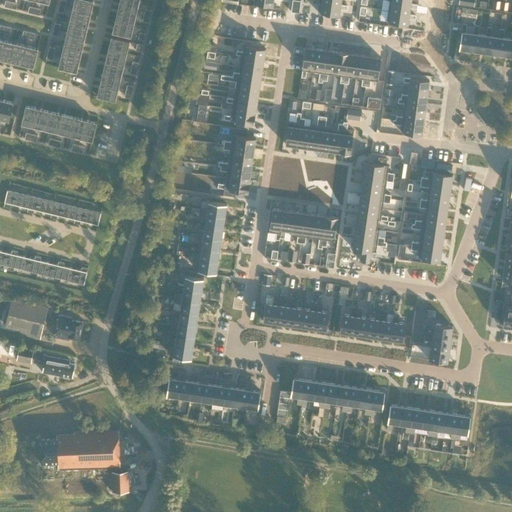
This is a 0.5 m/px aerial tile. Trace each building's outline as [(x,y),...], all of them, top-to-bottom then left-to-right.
[(92,0),(74,0),(73,8),(91,12),(94,0),(92,0)] [(136,12),(139,1),(136,0),(120,0),(118,8),(136,12)] [(298,0),(292,0),(291,11),(299,12),(301,0),(298,0)] [(391,0),(389,0),(388,10),(409,13),(410,7),(417,8),(417,4),(411,3),(391,0)] [(319,1),(318,12),(339,15),(340,8),(347,9),(347,5),(343,4),(341,4),(319,1)] [(73,8),(70,19),(88,23),(91,12),(73,8)] [(133,24),(136,12),(118,8),(116,20),(133,24)] [(388,10),(386,21),(392,22),(408,24),(409,18),(415,19),(416,15),(409,14),(409,13),(388,10)] [(70,19),(67,31),(85,35),(88,23),(70,19)] [(130,36),(133,24),(116,20),(113,32),(130,36)] [(461,31),(459,49),(460,49),(460,48),(472,50),(475,33),(473,33),(466,32),(467,23),(462,23),(461,31)] [(475,33),(472,50),(485,52),(487,35),(486,35),(478,34),(479,25),(474,24),(473,33),(475,33)] [(487,35),(485,52),(497,54),(500,37),(498,36),(491,35),(492,27),(487,26),(486,35),(487,35)] [(500,37),(497,54),(510,55),(511,39),(511,38),(503,37),(504,29),(499,28),(498,36),(500,37)] [(67,31),(65,43),(82,47),(85,35),(67,31)] [(126,53),(129,41),(112,37),(109,49),(126,53)] [(2,39),(0,46),(0,57),(9,60),(14,42),(2,39)] [(14,42),(9,60),(22,63),(26,45),(14,42)] [(65,43),(62,54),(80,59),(82,47),(65,43)] [(237,50),(236,54),(240,55),(264,58),(266,48),(244,44),(243,51),(237,50)] [(26,45),(22,63),(34,66),(38,48),(26,45)] [(302,70),(301,76),(306,77),(306,70),(313,71),(316,48),(305,46),(302,70)] [(316,48),(313,71),(320,72),(318,81),(322,82),(323,79),(327,49),(316,48)] [(123,65),(126,53),(109,49),(106,60),(123,65)] [(327,49),(323,79),(327,80),(328,73),(334,74),(338,51),(327,49)] [(338,51),(334,74),(341,75),(340,82),(344,82),(349,52),(338,51)] [(349,52),(344,82),(348,83),(349,76),(356,77),(359,54),(349,52)] [(62,54),(59,67),(77,71),(80,59),(62,54)] [(359,54),(356,77),(362,78),(361,85),(365,85),(370,55),(359,54)] [(240,55),(239,66),(241,67),(242,67),(259,69),(262,70),(264,58),(240,55)] [(370,55),(365,85),(370,86),(371,80),(378,81),(381,57),(370,55)] [(120,76),(123,65),(106,60),(103,72),(120,76)] [(234,71),(233,76),(261,80),(262,70),(259,69),(242,67),(241,67),(240,72),(234,71)] [(388,70),(386,83),(393,84),(395,71),(388,70)] [(117,88),(120,76),(103,72),(100,84),(117,88)] [(221,74),(221,78),(236,81),(235,87),(259,91),(261,80),(233,76),(221,74)] [(404,77),(403,81),(405,81),(410,82),(409,88),(428,91),(429,80),(410,77),(410,78),(404,77)] [(114,100),(117,88),(100,84),(97,95),(114,100)] [(235,87),(234,98),(257,102),(259,91),(235,87)] [(312,88),(311,98),(320,99),(321,90),(312,88)] [(402,93),(401,98),(426,101),(427,96),(428,91),(409,88),(408,94),(402,93)] [(368,96),(367,107),(380,109),(381,98),(368,96)] [(227,97),(226,101),(233,102),(232,109),(256,112),(257,102),(234,98),(227,97)] [(399,98),(398,102),(402,103),(404,103),(404,109),(425,112),(426,101),(401,98),(399,98)] [(13,102),(1,99),(0,103),(0,117),(9,119),(13,102)] [(289,100),(288,107),(296,108),(297,101),(289,100)] [(34,126),(38,108),(26,105),(22,123),(34,126)] [(348,107),(346,118),(353,119),(354,116),(361,117),(362,109),(348,107)] [(45,128),(50,111),(38,108),(34,126),(45,128)] [(225,114),(224,118),(230,119),(230,120),(254,123),(256,112),(232,109),(231,115),(225,114)] [(396,115),(396,119),(423,123),(425,112),(404,109),(403,116),(396,115)] [(57,131),(61,114),(50,111),(45,128),(57,131)] [(289,120),(285,144),(297,145),(301,117),(301,113),(297,112),(296,121),(289,120)] [(68,134),(73,116),(61,114),(57,131),(68,134)] [(310,125),(307,147),(318,148),(322,116),(318,115),(317,124),(311,123),(310,123),(310,125)] [(80,137),(85,119),(73,116),(68,134),(80,137)] [(322,116),(318,148),(329,150),(332,129),(332,126),(325,125),(327,116),(322,116)] [(301,117),(297,145),(307,147),(310,125),(304,125),(305,118),(301,117)] [(92,140),(97,122),(85,119),(80,137),(92,140)] [(393,119),(393,123),(402,124),(401,131),(422,134),(423,123),(396,119),(393,119)] [(343,124),(339,151),(350,153),(354,129),(347,128),(348,122),(344,121),(343,124)] [(332,129),(329,150),(339,151),(343,124),(338,123),(338,129),(332,129)] [(225,140),(224,144),(254,149),(256,137),(232,134),(231,141),(225,140)] [(224,144),(223,148),(230,149),(229,156),(252,159),(254,149),(224,144)] [(410,163),(418,164),(420,152),(412,151),(410,163)] [(219,161),(218,165),(221,165),(251,170),(252,159),(229,156),(228,162),(219,161)] [(365,161),(363,172),(394,177),(394,173),(392,172),(388,172),(389,165),(378,163),(369,162),(365,161)] [(400,162),(398,176),(405,177),(407,163),(400,162)] [(437,162),(436,171),(451,173),(452,164),(437,162)] [(221,165),(220,170),(227,170),(226,177),(249,180),(251,170),(221,165)] [(421,176),(421,181),(451,185),(453,174),(451,174),(449,173),(429,170),(428,177),(426,177),(421,176)] [(363,172),(362,183),(366,184),(383,186),(385,186),(386,180),(391,181),(393,181),(394,177),(363,172)] [(218,183),(218,187),(224,188),(223,194),(235,196),(236,190),(248,192),(249,180),(226,177),(225,183),(218,183)] [(421,181),(420,185),(429,187),(428,192),(431,193),(448,195),(449,196),(451,185),(421,181)] [(362,183),(360,194),(362,194),(388,198),(390,198),(391,194),(389,194),(384,193),(385,186),(383,186),(366,184),(362,183)] [(7,190),(4,202),(5,202),(11,203),(28,207),(31,195),(7,190)] [(421,198),(420,202),(422,202),(448,206),(449,196),(448,195),(431,193),(428,192),(427,199),(423,198),(421,198)] [(360,194),(359,204),(363,205),(380,208),(382,208),(383,201),(388,202),(390,202),(390,198),(388,198),(362,194),(360,194)] [(51,213),(54,201),(31,195),(28,207),(28,208),(34,209),(51,213)] [(75,219),(78,207),(54,201),(51,213),(57,215),(75,219)] [(201,208),(201,213),(224,216),(226,204),(227,204),(227,203),(210,201),(209,209),(201,208)] [(420,202),(419,206),(422,207),(426,207),(425,213),(446,217),(448,206),(422,202),(420,202)] [(359,204),(357,215),(359,215),(381,219),(385,219),(387,220),(388,215),(386,215),(381,214),(382,208),(380,208),(363,205),(359,204)] [(101,212),(78,207),(75,219),(80,220),(98,225),(101,212)] [(272,207),(269,231),(276,232),(275,239),(279,239),(280,237),(284,209),(272,207)] [(284,209),(280,237),(284,237),(285,231),(291,232),(294,210),(284,209)] [(291,232),(291,234),(297,235),(297,241),(301,242),(305,212),(294,210),(291,232)] [(305,212),(301,242),(305,243),(306,236),(312,237),(313,234),(316,213),(305,212)] [(201,213),(200,217),(208,218),(207,224),(223,227),(224,216),(201,213)] [(313,234),(312,237),(319,238),(318,247),(322,247),(322,245),(326,215),(316,213),(313,234)] [(415,219),(414,223),(419,224),(445,228),(446,217),(425,213),(423,213),(422,220),(420,220),(415,219)] [(326,215),(322,245),(326,246),(327,239),(334,240),(338,216),(326,215)] [(357,215),(355,225),(377,228),(378,219),(381,219),(359,215),(357,215)] [(412,223),(411,227),(419,228),(420,228),(419,235),(424,236),(441,238),(443,238),(445,228),(419,224),(414,223),(412,223)] [(198,230),(197,234),(221,238),(223,227),(207,224),(206,232),(198,230)] [(355,225),(354,236),(356,237),(382,241),(384,241),(385,237),(383,236),(378,236),(379,229),(377,228),(355,225)] [(197,234),(197,239),(203,241),(202,247),(220,249),(221,238),(197,234)] [(412,240),(411,245),(416,245),(442,249),(443,238),(441,238),(424,236),(419,235),(419,241),(417,241),(412,240)] [(354,236),(352,248),(376,251),(377,244),(386,245),(386,241),(384,241),(382,241),(356,237),(354,236)] [(387,242),(385,254),(394,256),(396,243),(390,242),(387,242)] [(411,245),(411,249),(415,250),(417,250),(416,257),(440,260),(442,249),(416,245),(411,245)] [(194,252),(193,256),(218,260),(220,249),(202,247),(201,253),(194,252)] [(0,263),(14,266),(17,254),(11,253),(0,250),(0,263)] [(289,252),(287,261),(296,262),(297,253),(289,252)] [(37,272),(40,260),(34,258),(17,254),(14,266),(37,272)] [(302,255),(301,262),(309,264),(310,256),(302,255)] [(193,256),(192,261),(200,262),(199,269),(198,269),(198,270),(217,273),(217,272),(216,272),(218,260),(193,256)] [(61,278),(64,266),(58,264),(40,260),(37,272),(61,278)] [(511,265),(505,265),(503,276),(511,277),(511,265)] [(84,283),(87,271),(81,270),(64,266),(61,278),(84,283)] [(204,278),(179,274),(178,279),(185,280),(184,287),(201,290),(203,278),(204,278)] [(269,284),(271,275),(264,274),(262,283),(269,284)] [(348,293),(349,286),(341,285),(340,292),(348,293)] [(175,297),(200,301),(201,290),(184,287),(183,294),(176,293),(175,297)] [(181,309),(198,312),(200,301),(175,297),(175,301),(182,302),(181,309)] [(266,303),(264,321),(277,322),(279,305),(280,298),(274,297),(273,304),(266,303)] [(12,298),(5,326),(20,330),(19,333),(40,339),(48,306),(12,298)] [(279,305),(277,322),(289,324),(292,300),(287,299),(286,306),(279,305)] [(493,299),(492,309),(502,311),(504,301),(493,299)] [(292,300),(289,324),(301,325),(303,308),(297,308),(298,301),(292,300)] [(303,308),(301,325),(314,327),(317,304),(311,303),(310,309),(303,308)] [(317,304),(314,327),(326,328),(328,311),(322,311),(323,304),(317,304)] [(511,307),(505,307),(503,326),(511,326),(511,307)] [(343,314),(341,331),(353,333),(356,309),(350,308),(349,315),(343,314)] [(172,319),(196,323),(198,312),(181,309),(180,316),(172,315),(172,319)] [(356,309),(353,333),(366,335),(368,318),(361,317),(362,310),(356,309)] [(438,309),(437,316),(444,318),(445,310),(438,309)] [(368,318),(366,335),(379,336),(382,313),(376,312),(375,318),(368,318)] [(382,313),(379,336),(391,338),(393,321),(386,320),(387,314),(382,313)] [(393,321),(391,338),(404,339),(406,323),(398,322),(399,315),(394,314),(393,321)] [(69,338),(79,340),(83,322),(72,320),(73,318),(58,315),(54,336),(68,339),(69,338)] [(178,332),(195,334),(196,323),(172,319),(171,324),(179,325),(178,332)] [(413,320),(412,332),(422,333),(424,321),(413,320)] [(425,329),(424,334),(451,337),(452,325),(434,323),(434,330),(425,329)] [(168,342),(193,346),(195,334),(178,332),(176,339),(169,338),(168,342)] [(424,334),(424,338),(432,339),(431,346),(450,348),(451,337),(424,334)] [(191,357),(193,346),(168,342),(168,346),(175,347),(174,355),(191,357)] [(31,362),(33,348),(19,346),(17,359),(31,362)] [(423,346),(423,351),(431,351),(431,353),(430,359),(449,360),(450,348),(431,346),(423,346)] [(73,373),(75,364),(70,363),(70,360),(46,355),(43,372),(72,377),(73,373)] [(202,369),(200,382),(192,381),(190,397),(201,399),(205,375),(206,369),(202,369)] [(179,396),(182,372),(178,371),(177,378),(170,377),(167,394),(179,396)] [(190,397),(192,381),(185,380),(186,373),(182,372),(179,396),(190,397)] [(213,401),(215,384),(208,383),(209,376),(205,375),(201,399),(213,401)] [(293,377),(290,395),(291,395),(298,396),(297,403),(302,404),(305,379),(294,377),(293,377)] [(224,403),(228,378),(227,378),(224,378),(223,385),(215,384),(213,401),(224,403)] [(235,404),(238,388),(231,387),(232,379),(228,378),(224,403),(235,404)] [(305,379),(302,404),(306,405),(307,397),(314,398),(317,381),(316,381),(305,379)] [(247,406),(250,382),(246,381),(245,389),(238,388),(235,404),(247,406)] [(317,381),(314,398),(321,399),(320,407),(324,407),(328,382),(317,381)] [(250,382),(247,406),(258,408),(261,391),(253,390),(255,382),(250,382)] [(328,382),(324,407),(329,408),(330,400),(337,401),(340,384),(339,384),(328,382)] [(340,384),(337,401),(344,402),(343,410),(347,411),(351,386),(350,386),(340,384)] [(351,386),(347,411),(351,411),(352,404),(359,405),(362,388),(362,387),(351,386)] [(362,388),(359,405),(367,406),(365,414),(370,415),(373,389),(362,388)] [(373,389),(370,415),(374,415),(375,408),(382,409),(385,390),(384,390),(384,391),(373,389)] [(387,421),(386,429),(391,429),(392,422),(400,423),(403,406),(391,404),(391,403),(390,403),(387,421)] [(403,406),(400,423),(407,424),(406,432),(410,432),(414,407),(403,406)] [(414,407),(410,432),(414,433),(415,425),(423,426),(425,409),(414,407)] [(425,409),(423,426),(429,427),(428,435),(433,435),(436,411),(425,409)] [(436,411),(433,435),(437,436),(438,428),(445,429),(448,412),(436,411)] [(448,412),(445,429),(452,430),(451,438),(455,438),(459,414),(448,412)] [(459,414),(455,438),(459,439),(460,431),(468,433),(470,415),(470,416),(459,414)] [(40,439),(41,463),(58,462),(58,469),(104,468),(104,472),(112,471),(115,471),(115,467),(120,467),(119,430),(74,431),(74,434),(57,435),(57,439),(40,439)] [(411,445),(410,439),(397,440),(397,453),(404,453),(404,446),(411,445)] [(115,471),(112,471),(112,491),(129,490),(128,471),(115,471)]
